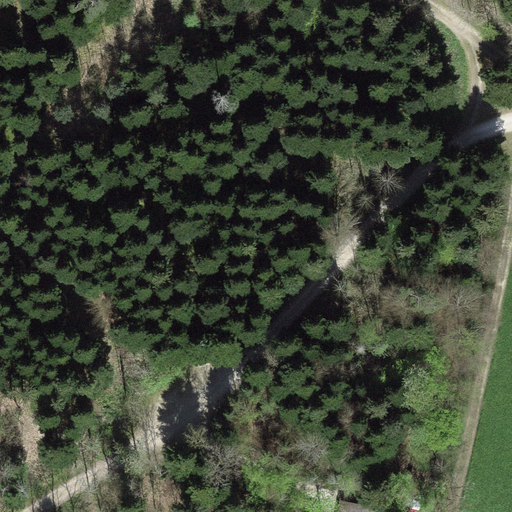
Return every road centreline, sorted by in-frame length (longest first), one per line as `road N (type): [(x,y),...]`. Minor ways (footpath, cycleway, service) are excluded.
road 1 (track): [(34,511),(213,399),(431,161),(462,136),(511,121)]
road 2 (track): [(511,233),(447,511)]
road 3 (track): [(175,427),(325,497),(325,511)]
road 4 (track): [(453,22),(473,74),(462,136)]
